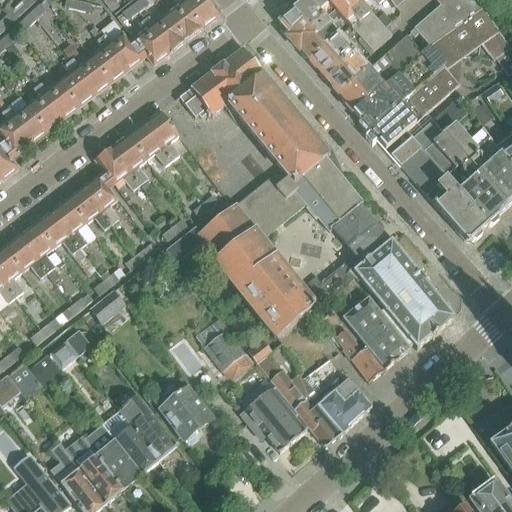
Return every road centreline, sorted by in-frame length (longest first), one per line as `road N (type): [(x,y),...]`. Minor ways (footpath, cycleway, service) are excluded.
road 1 (residential): [(502,319),(247,23)]
road 2 (residential): [(0,212),(247,23)]
road 3 (residential): [(297,511),(502,319)]
